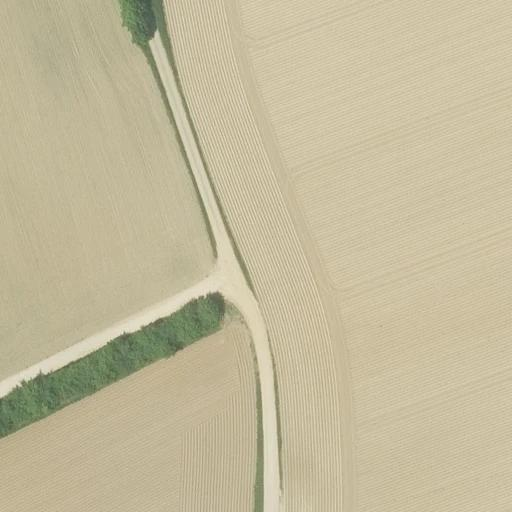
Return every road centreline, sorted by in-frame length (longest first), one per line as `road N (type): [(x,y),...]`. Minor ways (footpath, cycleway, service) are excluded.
road 1 (track): [(0,391),(236,274),(264,355),(268,511)]
road 2 (unclassified): [(236,274),(138,0)]
